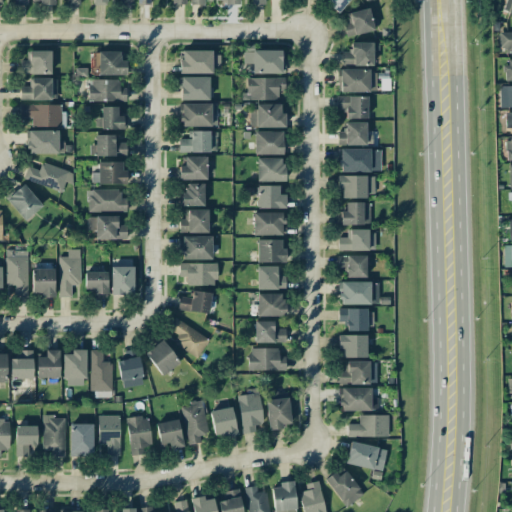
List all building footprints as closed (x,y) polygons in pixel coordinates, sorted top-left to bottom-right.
[(342,24),(346,37),(373,30),(367,8),(348,13),(350,22),(342,24)] [(511,31),(498,31),(498,48),(505,48),(505,54),(511,53),(511,31)] [(341,51),(341,65),(372,65),(372,42),(350,42),(350,51),(341,51)] [(284,73),(284,50),(243,49),(243,64),(252,64),(252,73),(284,73)] [(50,50),(29,51),(29,60),(19,60),(19,74),(50,73),(50,50)] [(126,74),(126,60),(119,60),(119,51),(92,51),(92,75),(126,74)] [(212,73),(212,67),(219,67),(219,51),(180,51),(180,73),(212,73)] [(339,91),(375,92),(376,70),(340,69),(339,91)] [(180,100),(208,100),(208,76),(180,76),(180,100)] [(244,77),(244,99),(280,100),(280,78),(244,77)] [(20,86),(20,99),(56,99),(56,78),(30,78),(30,86),(20,86)] [(126,101),(126,88),(118,88),(118,79),(87,80),(88,101),(126,101)] [(511,85),(499,86),(499,107),(511,106),(511,85)] [(367,96),(336,96),(335,110),(345,110),(345,118),(366,119),(367,96)] [(60,126),(60,104),(19,105),(20,117),(31,117),(31,127),(60,126)] [(180,125),(216,126),(216,104),(180,104),(180,125)] [(250,127),(284,126),(284,112),(280,112),(280,104),(249,104),(250,127)] [(117,106),(101,107),(101,121),(99,121),(99,129),(125,128),(125,116),(117,116),(117,106)] [(337,131),(337,145),(372,144),(372,134),(365,134),(365,122),(344,122),(345,131),(337,131)] [(28,130),(27,153),(64,154),(64,142),(57,142),(57,130),(28,130)] [(178,138),(178,151),(215,152),(216,131),(190,131),(190,138),(178,138)] [(282,154),(282,131),(253,131),(254,154),(282,154)] [(114,135),(95,134),(95,155),(126,155),(126,142),(113,142),(114,135)] [(380,149),(339,148),(339,171),(380,171),(380,149)] [(179,180),(206,179),(205,156),(184,156),(184,165),(178,165),(179,180)] [(256,181),(284,181),(284,158),(256,158),(256,181)] [(122,162),(97,161),(97,174),(92,174),(91,183),(125,184),(126,170),(122,170),(122,162)] [(26,166),(22,179),(61,191),(65,181),(70,183),(73,172),(42,162),(39,170),(26,166)] [(373,175),(337,176),(337,189),(341,189),(341,197),(374,196),(373,175)] [(203,206),(203,183),(185,183),(185,193),(178,193),(178,206),(203,206)] [(42,206),(23,184),(5,199),(24,221),(42,206)] [(285,208),(284,194),(278,194),(278,186),(257,186),(257,208),(285,208)] [(87,211),(126,210),(126,198),(119,198),(119,188),(87,189),(87,211)] [(340,224),(369,224),(370,202),(345,202),(345,210),(340,210),(340,224)] [(207,232),(207,209),(187,209),(187,218),(178,218),(178,232),(207,232)] [(252,235),(282,235),(282,212),(252,212),(252,235)] [(87,216),(87,230),(95,230),(95,239),(127,239),(126,225),(118,225),(118,216),(87,216)] [(374,249),(374,229),(349,230),(349,237),(337,237),(337,250),(374,249)] [(211,259),(211,236),(180,236),(181,259),(211,259)] [(283,262),(284,240),(256,239),(256,262),(283,262)] [(511,244),(503,245),(503,267),(511,266),(511,244)] [(14,297),(28,296),(26,249),(4,250),(5,284),(14,284),(14,297)] [(58,256),(57,297),(71,297),(71,287),(79,287),(80,249),(67,249),(67,257),(58,256)] [(365,277),(364,255),(337,256),(337,268),(345,268),(345,277),(365,277)] [(215,285),(215,263),(178,263),(178,276),(185,276),(185,284),(215,285)] [(133,266),(111,266),(110,295),(133,295),(133,266)] [(256,289),(284,289),(284,275),(279,275),(279,266),(256,266),(256,289)] [(53,268),(31,269),(31,293),(40,293),(40,297),(53,297),(53,268)] [(106,271),(84,271),(84,289),(93,288),(93,297),(107,297),(106,271)] [(370,304),(370,281),(340,281),(340,304),(370,304)] [(208,312),(210,292),(191,291),(190,296),(178,295),(178,310),(208,312)] [(283,293),(256,293),(257,316),(284,316),(283,293)] [(346,331),(366,330),(365,308),(337,309),(337,322),(345,322),(346,331)] [(208,340),(175,317),(167,328),(177,335),(172,342),(196,358),(208,340)] [(254,343),(284,342),(283,328),(276,329),(275,320),(253,321),(254,343)] [(341,357),(365,357),(365,335),(337,334),(337,349),(341,349),(341,357)] [(179,362),(161,339),(144,352),(161,376),(179,362)] [(135,348),(121,351),(123,360),(117,361),(122,388),(142,384),(135,348)] [(248,348),(247,370),(284,371),(285,356),(278,356),(278,348),(248,348)] [(59,349),(45,349),(45,357),(36,357),(36,377),(58,378),(59,349)] [(85,349),(70,349),(70,354),(63,354),(63,385),(84,385),(85,349)] [(89,391),(111,390),(110,361),(102,361),(102,349),(89,350),(89,391)] [(32,350),(19,350),(19,359),(10,359),(9,378),(32,379),(32,350)] [(375,361),(347,361),(347,370),(338,370),(338,383),(375,384),(375,361)] [(340,410),(378,410),(377,398),(370,398),(370,387),(340,388),(340,410)] [(260,423),(259,393),(238,394),(239,433),(254,432),(254,423),(260,423)] [(265,399),(266,429),(289,428),(287,398),(265,399)] [(186,445),(199,443),(198,436),(206,436),(202,400),(189,401),(189,406),(182,406),(186,445)] [(214,437),(236,433),(230,407),(209,411),(214,437)] [(346,424),(347,437),(387,436),(387,414),(358,415),(358,423),(346,424)] [(106,456),(119,455),(118,415),(97,415),(98,444),(106,444),(106,456)] [(64,416),(41,416),(41,449),(51,450),(51,456),(63,456),(64,416)] [(138,455),(138,448),(150,447),(147,416),(126,418),(129,455),(138,455)] [(9,449),(8,419),(0,419),(0,456),(0,449),(9,449)] [(169,449),(182,446),(177,419),(155,424),(159,444),(168,442),(169,449)] [(68,453),(92,454),(92,424),(69,423),(68,453)] [(14,456),(27,456),(28,446),(36,447),(36,426),(15,425),(14,456)] [(381,471),(386,449),(350,441),(345,463),(381,471)] [(337,476),(334,471),(324,478),(344,507),(362,495),(345,470),(337,476)] [(271,487),(272,511),(294,511),(293,481),(278,482),(278,487),(271,487)] [(304,484),(306,490),(297,493),(302,511),(325,511),(317,481),(304,484)] [(243,487),(246,511),(268,511),(265,490),(256,492),(255,485),(243,487)] [(241,511),(237,489),(224,491),(226,499),(217,501),(219,511),(241,511)] [(214,511),(212,498),(204,500),(203,495),(189,498),(192,511),(214,511)] [(187,511),(187,500),(172,501),(173,511),(187,511)]
